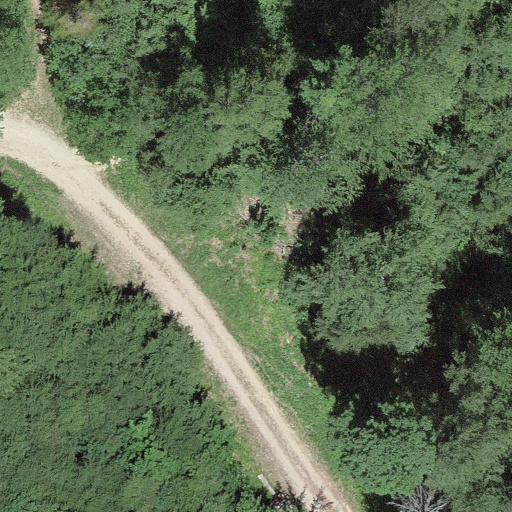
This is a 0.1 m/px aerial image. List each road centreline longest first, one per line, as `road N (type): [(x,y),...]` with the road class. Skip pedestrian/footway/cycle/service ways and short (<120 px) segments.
road 1 (track): [(345,511),(124,224),(78,177),(0,129)]
road 2 (track): [(53,158),(23,0)]
